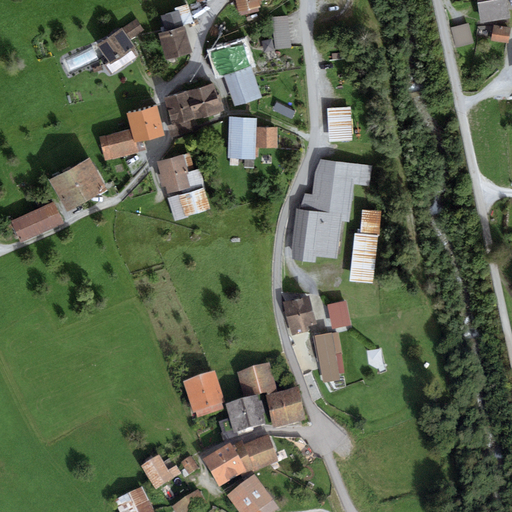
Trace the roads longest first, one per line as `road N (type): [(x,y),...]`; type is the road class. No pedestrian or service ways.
road 1 (residential): [(330,462),(297,372),(278,286),(280,237),(314,141),(304,0)]
road 2 (track): [(112,203),(109,234),(202,456)]
road 3 (residential): [(437,0),(478,195)]
road 4 (residential): [(221,0),(196,57),(163,92),(168,138),(156,157)]
road 5 (track): [(478,195),(511,348)]
